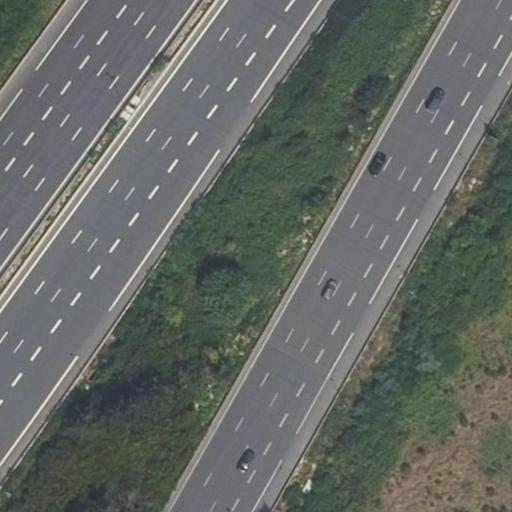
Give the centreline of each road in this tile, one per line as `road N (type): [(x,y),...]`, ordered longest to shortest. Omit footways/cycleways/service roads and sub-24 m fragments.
road 1 (motorway): [(215,511),(507,0)]
road 2 (motorway): [(0,380),(276,0)]
road 3 (motorway): [(142,0),(0,194)]
